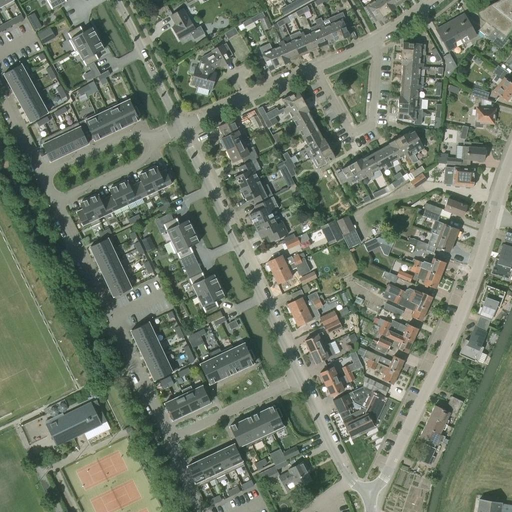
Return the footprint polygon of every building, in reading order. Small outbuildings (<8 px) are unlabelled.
[(13,0),(1,0),(4,5),(3,5),(6,10),(15,4),(13,0)] [(46,0),(52,9),(52,10),(67,2),(66,1),(65,0),(46,0)] [(377,20),(386,14),(376,0),(372,0),(373,1),(367,5),(377,20)] [(376,0),(386,14),(395,8),(389,0),(376,0)] [(389,0),(395,8),(396,8),(395,7),(403,1),(402,0),(389,0)] [(480,18),(485,21),(499,32),(504,37),(511,26),(511,0),(498,0),(477,11),(480,18)] [(296,1),(286,6),(289,12),(299,7),(296,1)] [(289,12),(286,6),(280,9),(284,16),(289,12)] [(182,8),(170,15),(176,25),(172,27),(178,39),(189,33),(193,40),(204,34),(200,27),(195,30),(188,18),(182,8)] [(301,9),(291,14),(294,19),(303,13),(301,9)] [(349,36),(342,20),(345,19),(342,13),(329,18),(331,24),(338,41),(349,36)] [(294,19),(291,14),(282,19),(285,24),(294,19)] [(464,14),(450,22),(459,39),(462,43),(469,39),(476,36),(464,14)] [(271,27),(267,17),(259,20),(264,31),(271,27)] [(312,32),(311,32),(318,48),(327,44),(328,45),(329,45),(317,19),(314,20),(316,25),(310,28),(312,32)] [(318,19),(317,19),(329,45),(338,41),(331,24),(324,27),(323,23),(320,25),(318,19)] [(492,41),(499,32),(485,21),(478,30),(492,41)] [(42,27),(39,22),(32,25),(35,31),(42,27)] [(459,39),(450,22),(436,30),(448,51),(455,48),(452,43),(459,39)] [(77,50),(98,38),(95,31),(94,32),(92,28),(91,27),(83,32),(80,27),(80,26),(67,33),(68,34),(68,33),(71,39),(68,40),(69,41),(69,40),(75,51),(77,50)] [(234,27),(225,33),(228,38),(237,32),(234,27)] [(289,36),(291,41),(298,57),(308,52),(299,31),(289,36)] [(299,31),(308,52),(318,48),(311,32),(304,35),(303,32),(300,33),(299,31)] [(42,32),(38,34),(43,44),(48,42),(42,32)] [(504,37),(499,32),(492,41),(502,49),(509,40),(504,37)] [(102,44),(98,38),(77,50),(83,60),(82,60),(83,61),(86,66),(86,67),(89,65),(94,62),(98,60),(98,59),(95,54),(104,49),(103,49),(101,45),(102,44)] [(280,42),(289,62),(289,61),(298,57),(291,41),(284,44),(283,41),(280,42)] [(279,67),(289,62),(280,42),(277,43),(279,47),(272,50),(279,67)] [(195,68),(191,84),(199,86),(197,93),(207,96),(209,89),(210,89),(215,73),(212,72),(213,67),(229,59),(228,57),(232,55),(226,43),(222,46),(208,53),(201,57),(202,59),(201,61),(198,68),(195,68)] [(279,67),(272,50),(269,43),(259,48),(269,71),(279,67)] [(426,45),(402,43),(402,54),(420,55),(427,56),(427,52),(425,52),(426,45)] [(449,53),(443,57),(447,63),(444,78),(446,79),(456,66),(449,53)] [(419,63),(420,55),(402,54),(401,65),(423,66),(423,63),(419,63)] [(94,62),(89,65),(95,76),(101,73),(94,62)] [(4,74),(9,84),(27,74),(21,64),(4,74)] [(423,66),(401,65),(402,65),(401,76),(418,77),(419,69),(422,69),(423,66)] [(497,66),(492,72),(496,75),(497,76),(502,70),(497,66)] [(497,86),(493,91),(506,101),(511,93),(511,84),(509,82),(511,78),(511,76),(502,69),(502,70),(497,76),(496,75),(491,81),(497,86)] [(27,74),(9,84),(14,93),(32,84),(27,74)] [(401,76),(400,86),(421,88),(422,88),(423,77),(418,77),(401,76)] [(14,93),(19,103),(37,93),(32,84),(14,93)] [(459,89),(449,85),(447,91),(457,95),(459,89)] [(398,96),(398,97),(416,98),(417,90),(421,91),(421,88),(400,86),(399,96),(398,96)] [(473,97),(486,100),(489,93),(473,88),(471,95),(473,96),(473,97)] [(266,114),(269,120),(284,112),(287,110),(303,101),(298,91),(281,100),(285,107),(277,112),(275,109),(266,114)] [(37,93),(19,103),(25,112),(42,103),(37,93)] [(398,97),(398,108),(416,109),(419,109),(421,109),(422,99),(416,98),(398,97)] [(118,105),(128,125),(139,120),(137,116),(139,115),(136,107),(133,108),(129,100),(118,105)] [(287,110),(284,112),(285,114),(288,113),(292,120),(308,110),(303,101),(287,110)] [(42,103),(25,112),(30,122),(48,113),(42,103)] [(117,130),(128,125),(118,105),(117,103),(105,108),(107,110),(117,130)] [(419,112),(419,109),(398,108),(397,119),(415,120),(416,112),(419,112)] [(493,123),(494,110),(477,109),(476,121),(475,121),(475,126),(482,127),(483,122),(493,123)] [(107,110),(97,115),(96,115),(106,136),(117,130),(107,110)] [(309,111),(308,110),(292,120),(296,126),(293,128),(294,131),(312,121),(307,112),(309,111)] [(96,115),(97,115),(96,113),(84,118),(94,141),(106,136),(96,115)] [(221,138),(226,150),(242,143),(234,126),(236,125),(233,119),(222,125),(227,135),(221,138)] [(312,121),(294,131),(296,133),(299,131),(303,138),(317,130),(312,121)] [(68,127),(78,148),(88,144),(78,122),(68,127)] [(459,139),(465,140),(468,127),(462,126),(459,139)] [(68,127),(59,131),(69,153),(78,148),(68,127)] [(281,130),(271,136),(275,141),(279,139),(285,136),(281,130)] [(308,148),(324,139),(322,139),(317,130),(303,138),(306,145),(303,147),(305,150),(308,148)] [(59,131),(49,136),(60,157),(69,153),(59,131)] [(408,132),(398,138),(407,154),(409,157),(413,164),(418,161),(414,154),(424,149),(423,147),(424,146),(421,139),(419,140),(414,131),(409,134),(408,132)] [(60,157),(49,136),(40,140),(50,162),(60,157)] [(389,143),(397,159),(404,155),(406,159),(409,157),(407,154),(398,138),(389,143)] [(310,159),(313,158),(313,157),(329,148),(324,139),(308,148),(305,150),(310,159)] [(241,158),(244,164),(255,159),(257,158),(252,147),(246,150),(242,143),(226,150),(232,162),(241,158)] [(380,149),(390,167),(392,166),(390,163),(397,159),(389,143),(388,143),(389,144),(380,149)] [(447,161),(447,158),(447,155),(442,155),(443,144),(438,144),(437,164),(446,164),(447,161)] [(461,159),(461,160),(484,161),(485,148),(469,147),(462,146),(461,159)] [(329,148),(313,157),(313,158),(319,167),(335,158),(329,148)] [(370,155),(378,170),(385,166),(387,169),(390,167),(380,149),(370,155)] [(361,159),(360,159),(369,175),(371,178),(373,176),(372,173),(378,170),(370,155),(361,160),(361,159)] [(290,158),(285,160),(286,160),(283,162),(286,167),(288,171),(292,169),(295,167),(290,158)] [(255,159),(244,164),(237,167),(241,174),(235,177),(240,188),(258,180),(254,172),(260,169),(255,159)] [(351,164),(360,180),(367,176),(368,179),(371,178),(369,175),(360,159),(351,164)] [(360,180),(351,164),(341,169),(342,171),(337,174),(342,183),(347,181),(350,186),(360,180)] [(154,167),(147,170),(156,191),(157,190),(171,183),(165,170),(159,173),(156,167),(154,168),(154,167)] [(286,167),(279,170),(282,177),(289,174),(286,167)] [(473,180),(473,170),(445,167),(443,184),(453,185),(472,187),(472,186),(473,186),(475,185),(475,181),(474,180),(473,180)] [(141,182),(135,184),(142,198),(147,195),(149,199),(159,195),(157,190),(156,191),(147,170),(140,174),(140,175),(138,176),(141,182)] [(405,181),(409,178),(407,174),(402,177),(397,180),(400,184),(405,181)] [(410,182),(414,187),(420,183),(416,177),(410,182)] [(261,187),(258,180),(240,188),(247,201),(253,198),(255,203),(271,195),(266,185),(261,187)] [(117,184),(127,204),(142,198),(135,184),(130,187),(127,181),(125,182),(125,181),(117,184)] [(112,211),(127,204),(117,184),(110,188),(111,189),(109,190),(112,196),(106,198),(112,211)] [(98,218),(112,211),(106,198),(101,201),(98,195),(96,196),(95,195),(88,198),(98,218)] [(254,226),(272,217),(269,212),(278,207),(272,197),(254,206),(256,211),(249,215),(254,226)] [(98,218),(88,198),(81,201),(82,202),(79,203),(82,209),(76,212),(83,225),(89,223),(91,227),(100,223),(98,218)] [(447,199),(442,211),(463,218),(467,206),(447,199)] [(429,213),(439,217),(441,210),(442,209),(425,203),(423,209),(429,212),(429,213)] [(421,215),(437,222),(439,217),(429,213),(429,212),(423,209),(421,215)] [(348,215),(336,221),(343,235),(349,248),(361,243),(355,230),(349,218),(349,217),(348,215)] [(276,225),(272,217),(254,226),(261,239),(267,236),(270,243),(287,234),(281,222),(276,225)] [(166,231),(171,241),(172,241),(194,231),(191,224),(190,225),(188,221),(188,220),(179,224),(176,219),(176,218),(163,224),(163,225),(164,225),(166,230),(166,231)] [(320,227),(328,245),(343,238),(334,220),(320,227)] [(438,230),(436,235),(453,242),(458,230),(443,224),(440,231),(438,230)] [(172,241),(171,241),(169,242),(174,253),(175,254),(177,253),(179,258),(180,259),(193,253),(192,252),(189,247),(198,243),(198,242),(196,238),(197,237),(194,231),(172,241)] [(295,238),(285,242),(284,243),(287,250),(300,244),(309,240),(306,233),(295,238)] [(285,242),(295,238),(293,234),(283,238),(285,242)] [(394,239),(382,235),(376,238),(384,255),(387,256),(394,239)] [(453,242),(436,235),(434,239),(437,240),(434,247),(449,253),(453,242)] [(94,257),(113,249),(108,238),(90,247),(94,257)] [(412,240),(408,238),(407,242),(416,245),(415,247),(423,249),(426,250),(428,244),(412,239),(412,240)] [(142,241),(147,253),(155,249),(153,243),(150,244),(147,239),(142,241)] [(490,274),(509,280),(511,270),(511,263),(510,263),(511,257),(511,247),(503,245),(498,259),(495,258),(490,274)] [(117,258),(113,249),(94,257),(99,267),(117,258)] [(305,258),(303,252),(298,255),(298,254),(292,257),(291,256),(286,258),(284,254),(267,262),(272,273),(304,258),(305,258)] [(99,267),(104,277),(122,268),(117,258),(99,267)] [(300,276),(310,271),(304,258),(272,273),(278,284),(292,277),(289,271),(296,268),(300,276)] [(420,268),(440,276),(445,262),(433,258),(431,264),(423,261),(422,262),(421,268),(420,267),(419,268),(420,268)] [(414,259),(412,265),(419,268),(420,267),(421,268),(422,262),(414,259)] [(419,268),(412,265),(410,271),(417,274),(419,268)] [(197,296),(219,285),(216,278),(215,279),(213,275),(213,274),(204,278),(202,273),(202,272),(194,276),(190,266),(185,268),(189,278),(189,279),(192,284),(192,285),(197,296)] [(122,268),(104,277),(108,287),(126,278),(122,268)] [(440,276),(420,268),(416,278),(424,281),(423,284),(435,288),(440,276)] [(396,277),(409,282),(412,276),(399,270),(396,277)] [(316,278),(313,272),(304,276),(308,282),(316,278)] [(131,288),(126,278),(108,287),(113,297),(131,288)] [(388,283),(385,290),(389,292),(427,309),(432,297),(422,293),(421,294),(409,289),(406,290),(405,291),(393,286),(388,283)] [(223,292),(219,285),(197,296),(202,306),(202,307),(203,307),(205,312),(205,313),(218,307),(218,306),(215,301),(224,297),(224,296),(223,296),(222,292),(223,292)] [(480,316),(478,322),(488,326),(490,320),(495,307),(499,308),(505,292),(486,285),(480,301),(484,302),(479,316),(480,316)] [(382,297),(414,311),(411,317),(421,321),(427,309),(389,292),(389,293),(385,291),(382,297)] [(304,296),(287,304),(292,315),(320,302),(324,300),(321,295),(318,297),(316,292),(307,296),(309,300),(306,301),(304,296)] [(341,294),(345,302),(349,300),(345,292),(341,294)] [(320,302),(292,315),(298,326),(320,316),(317,310),(323,307),(320,302)] [(401,316),(403,311),(386,303),(384,308),(401,316)] [(223,317),(220,311),(209,316),(212,322),(223,317)] [(319,317),(323,326),(338,319),(334,311),(319,317)] [(373,323),(380,327),(388,331),(397,335),(412,341),(418,329),(408,324),(407,326),(391,320),(390,323),(379,318),(379,319),(375,318),(373,323)] [(323,326),(327,334),(341,327),(338,319),(323,326)] [(130,331),(135,341),(153,332),(149,322),(130,331)] [(465,339),(458,355),(476,363),(482,365),(486,356),(480,353),(483,347),(480,346),(485,332),(488,326),(478,322),(475,328),(474,327),(468,341),(465,339)] [(388,331),(380,327),(377,333),(399,343),(396,349),(407,353),(412,341),(397,335),(388,331)] [(153,332),(135,341),(140,351),(158,342),(153,332)] [(349,335),(352,342),(357,340),(354,333),(349,335)] [(310,352),(323,346),(318,334),(304,341),(310,352)] [(388,350),(391,343),(379,338),(376,344),(388,350)] [(144,361),(163,352),(158,342),(140,351),(144,361)] [(373,350),(385,355),(388,350),(376,344),(372,342),(370,345),(375,347),(373,350)] [(233,348),(242,369),(254,363),(252,359),(254,358),(250,351),(248,352),(244,343),(233,348)] [(310,352),(316,364),(335,355),(330,343),(323,346),(310,352)] [(221,352),(222,354),(231,374),(242,369),(233,348),(232,346),(221,352)] [(383,366),(398,373),(403,361),(393,356),(391,361),(358,346),(358,354),(364,357),(364,358),(376,363),(383,366)] [(144,361),(149,370),(167,362),(163,352),(144,361)] [(231,374),(222,354),(211,359),(221,379),(231,374)] [(376,363),(364,358),(362,363),(366,365),(365,367),(373,370),(376,363)] [(221,379),(211,359),(200,364),(209,384),(221,379)] [(167,362),(149,370),(154,381),(172,372),(167,362)] [(342,368),(346,376),(351,373),(351,372),(348,365),(347,366),(342,368)] [(398,373),(383,366),(380,371),(386,374),(382,380),(392,385),(398,373)] [(333,367),(320,373),(331,396),(344,390),(333,367)] [(346,376),(349,382),(354,380),(351,373),(346,376)] [(388,387),(364,376),(363,386),(384,397),(388,387)] [(192,390),(200,407),(210,403),(202,386),(192,390)] [(332,401),(336,407),(345,403),(346,405),(352,402),(354,404),(353,407),(357,409),(357,408),(360,410),(350,414),(351,417),(353,420),(359,433),(373,426),(370,418),(376,420),(386,397),(384,397),(363,386),(348,393),(332,401)] [(191,412),(200,407),(192,390),(183,395),(191,412)] [(182,416),(191,412),(183,395),(174,399),(182,416)] [(448,403),(459,408),(462,402),(451,397),(448,403)] [(172,421),(182,416),(174,399),(164,403),(172,421)] [(93,406),(91,402),(46,424),(56,446),(85,432),(107,421),(98,403),(93,406)] [(348,409),(346,405),(345,403),(336,407),(350,437),(351,436),(353,438),(357,435),(358,433),(359,433),(353,420),(351,417),(350,414),(348,409)] [(448,403),(445,408),(456,414),(459,408),(448,403)] [(274,406),(262,411),(273,433),(284,428),(279,417),(281,416),(278,409),(276,410),(274,406)] [(429,417),(446,425),(448,421),(446,420),(449,413),(434,406),(429,417)] [(273,433),(262,411),(251,416),(262,439),(273,433)] [(251,444),(262,439),(251,416),(241,421),(251,444)] [(446,425),(429,417),(424,427),(439,434),(442,428),(444,429),(446,425)] [(251,444),(241,421),(229,427),(240,449),(251,444)] [(131,427),(125,430),(128,436),(133,433),(131,427)] [(444,436),(439,434),(424,427),(419,437),(429,441),(437,445),(439,441),(441,442),(444,436)] [(437,445),(429,441),(427,444),(423,452),(421,451),(417,459),(431,465),(438,450),(435,448),(437,445)] [(224,448),(234,470),(244,465),(234,444),(224,448)] [(299,454),(296,447),(283,453),(286,460),(299,454)] [(224,448),(215,453),(225,474),(234,470),(224,448)] [(225,474),(215,453),(206,457),(216,479),(225,474)] [(197,462),(207,483),(216,479),(206,457),(197,462)] [(283,486),(293,481),(296,488),(311,480),(307,473),(309,472),(304,461),(287,470),(288,471),(278,476),(283,486)] [(197,488),(207,483),(197,462),(187,466),(197,488)] [(279,474),(276,469),(264,475),(267,480),(279,474)] [(511,511),(511,505),(502,504),(502,503),(479,499),(476,511),(511,511)]
